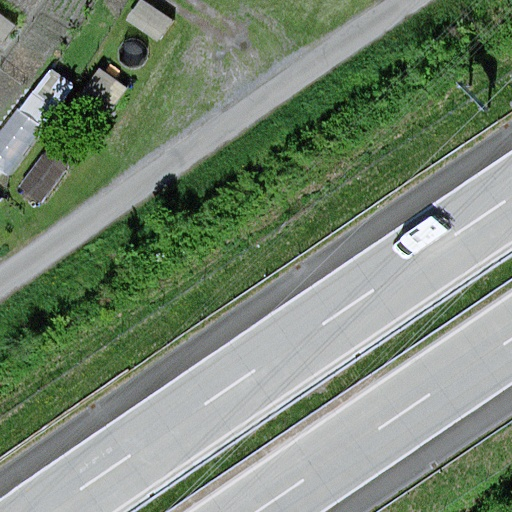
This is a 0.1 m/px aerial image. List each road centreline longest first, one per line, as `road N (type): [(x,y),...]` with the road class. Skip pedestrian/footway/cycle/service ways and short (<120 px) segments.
road 1 (motorway): [(511,205),(55,511)]
road 2 (track): [(411,0),(0,274)]
road 3 (motorway): [(257,511),(511,341)]
